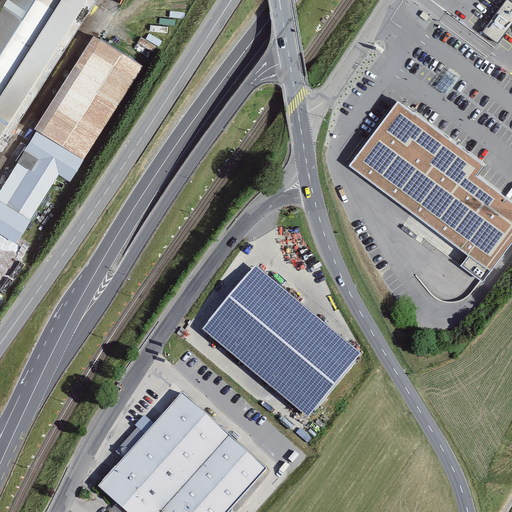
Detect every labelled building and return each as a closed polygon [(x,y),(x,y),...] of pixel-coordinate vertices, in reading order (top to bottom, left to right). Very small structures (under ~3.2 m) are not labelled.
[(0,0),(0,143),(89,0),(0,0)] [(511,26),(511,0),(507,0),(484,32),(499,44),(511,26)] [(95,29),(0,183),(0,225),(17,236),(58,170),(71,178),(144,59),(95,29)] [(511,241),(511,203),(476,176),(484,165),(399,101),(350,165),(490,270),(511,241)] [(311,416),(364,351),(256,262),(203,327),(311,416)] [(186,389),(100,482),(133,511),(224,511),(268,465),(186,389)]
